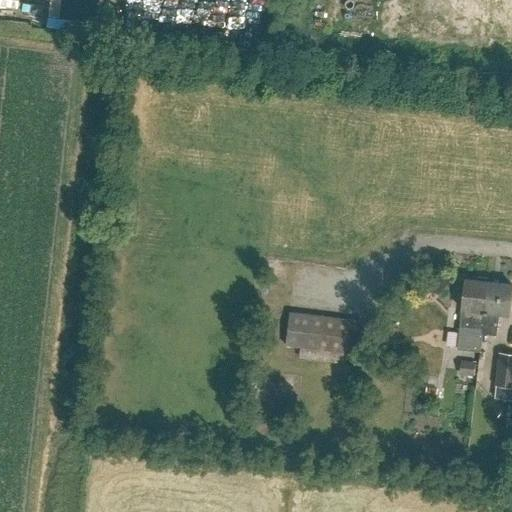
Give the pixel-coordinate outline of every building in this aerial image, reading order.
[(482,334),(489,283),(465,280),(461,310),(462,310),(457,349),(480,352),(482,334)] [(482,334),(495,336),(498,315),(508,316),(511,287),(511,285),(489,283),(482,334)] [(358,356),(362,322),(290,313),(285,346),(358,356)] [(511,355),(499,353),(495,386),(511,388),(511,355)] [(474,376),(476,363),(461,361),(460,374),(474,376)] [(507,426),(511,396),(511,389),(499,387),(493,424),(507,426)]
